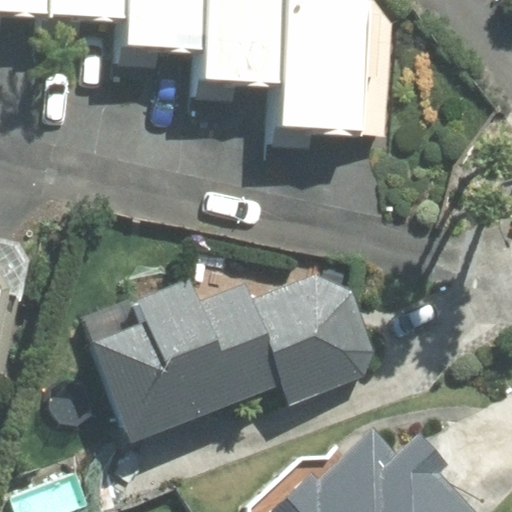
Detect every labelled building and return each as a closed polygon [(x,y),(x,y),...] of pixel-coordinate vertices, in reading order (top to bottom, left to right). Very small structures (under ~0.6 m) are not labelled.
[(122,0),(121,19),(200,23),(200,0),(122,0)] [(279,0),(200,0),(200,23),(199,51),(277,56),(279,0)] [(275,99),(356,103),(354,122),(382,123),(387,16),(378,0),(279,0),(277,56),(275,99)] [(140,303),(87,322),(121,424),(277,371),(284,392),(360,365),(372,343),(350,279),(315,262),(244,286),(238,270),(188,286),(180,263),(132,280),(140,303)] [(478,511),(434,463),(445,452),(418,421),(391,446),(368,420),(314,469),(303,456),(252,502),(261,511),(478,511)]
